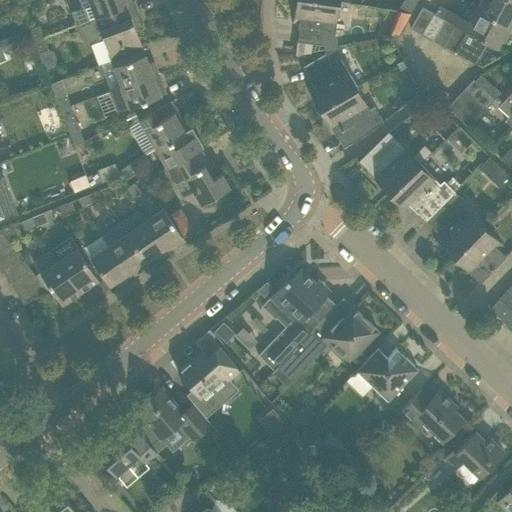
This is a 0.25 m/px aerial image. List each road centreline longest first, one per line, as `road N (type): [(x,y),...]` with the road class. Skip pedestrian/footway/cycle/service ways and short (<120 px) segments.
road 1 (tertiary): [(50,420),(294,215),(304,195)]
road 2 (residential): [(511,388),(304,195)]
road 3 (tertiary): [(304,195),(303,178),(239,78),(206,0)]
